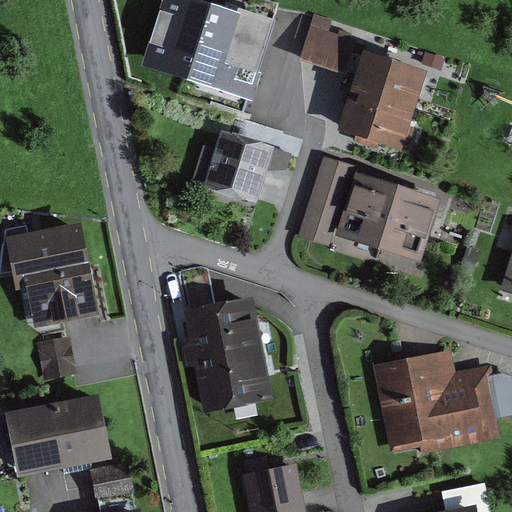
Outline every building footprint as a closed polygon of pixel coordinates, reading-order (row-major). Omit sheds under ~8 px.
[(207,0),(162,0),(143,62),(254,97),(262,71),(258,70),(225,59),(240,10),(207,0)] [(242,3),(240,10),(225,59),(258,70),(275,14),(242,3)] [(329,32),(332,20),(314,14),(301,60),(346,75),(357,41),(329,32)] [(366,58),(355,93),(410,110),(421,75),(366,58)] [(355,93),(345,128),(400,145),(410,110),(355,93)] [(275,148),(221,131),(204,189),(255,205),(275,148)] [(297,238),(329,247),(354,166),(324,156),(297,238)] [(442,201),(356,172),(336,237),(421,263),(442,201)] [(26,290),(35,329),(99,317),(81,223),(28,233),(26,226),(5,230),(0,268),(0,278),(13,277),(16,292),(26,290)] [(511,294),(511,255),(501,291),(511,294)] [(255,298),(183,313),(204,414),(273,400),(255,298)] [(44,381),(77,375),(69,338),(37,343),(44,381)] [(373,366),(391,453),(420,449),(422,454),(500,440),(496,419),(511,416),(511,376),(505,373),(494,375),(492,366),(457,373),(451,351),(373,366)] [(18,478),(113,460),(98,396),(5,414),(18,478)] [(90,471),(97,501),(134,494),(128,463),(90,471)] [(248,480),(254,511),(299,511),(292,472),(248,480)] [(490,511),(485,484),(442,493),(446,511),(444,511),(490,511)] [(99,511),(140,511),(140,510),(137,510),(134,494),(97,501),(99,511)]
